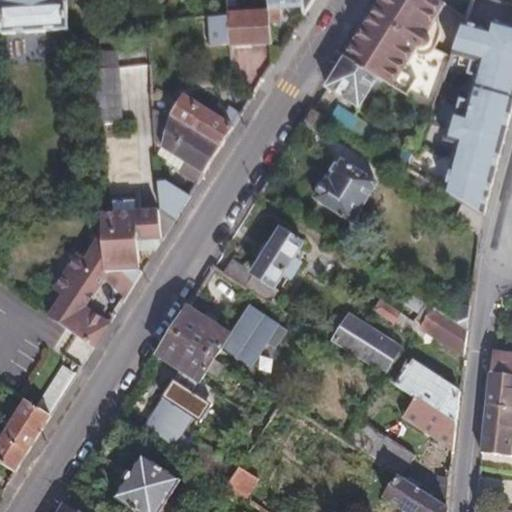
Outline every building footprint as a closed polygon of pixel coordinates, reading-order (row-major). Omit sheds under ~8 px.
[(84,12),(83,0),(0,0),(0,34),(63,30),(62,13),(84,12)] [(299,7),(298,0),(265,0),(267,10),(299,7)] [(300,22),(313,0),(298,0),(299,7),(300,22)] [(430,0),(379,0),(342,60),(375,80),(404,99),(413,83),(400,75),(413,54),(409,52),(412,48),(418,51),(423,50),(425,46),(426,42),(423,38),(420,36),(430,23),(438,5),(430,0)] [(511,0),(474,0),(475,0),(511,9),(511,0)] [(155,20),(154,5),(144,6),(146,21),(155,20)] [(420,36),(423,38),(441,7),(438,5),(430,23),(420,36)] [(266,12),(223,16),(223,17),(225,44),(225,50),(268,47),(266,12)] [(225,44),(223,17),(205,18),(205,45),(225,44)] [(511,32),(493,28),(490,37),(463,29),(454,55),(483,62),(476,92),(467,123),(456,120),(449,141),(461,145),(460,149),(448,195),(459,202),(481,215),(511,98),(511,32)] [(342,60),(324,89),(356,109),(375,80),(342,60)] [(87,72),(88,87),(90,122),(116,121),(113,71),(87,72)] [(467,123),(476,92),(471,91),(467,104),(460,102),(456,115),(452,114),(443,145),(460,149),(461,145),(449,141),(456,120),(467,123)] [(179,100),(167,119),(216,150),(228,131),(179,100)] [(333,108),(325,122),(370,150),(376,136),(333,108)] [(167,119),(149,112),(152,142),(165,122),(167,119)] [(310,114),(302,127),(315,134),(323,121),(310,114)] [(216,150),(167,119),(165,122),(159,149),(183,164),(177,173),(195,184),(216,150)] [(165,122),(152,142),(152,144),(159,149),(165,122)] [(398,157),(393,164),(408,174),(410,165),(398,157)] [(373,186),(342,165),(329,184),(325,182),(312,201),(348,224),(373,186)] [(155,181),(158,212),(160,239),(185,200),(155,181)] [(450,218),(482,238),(487,219),(481,215),(459,202),(450,218)] [(110,216),(97,217),(98,236),(100,275),(137,275),(136,251),(135,242),(133,215),(132,204),(110,205),(110,216)] [(158,212),(133,215),(135,242),(160,239),(158,212)] [(254,272),(243,289),(280,313),(284,307),(272,300),(278,291),(274,289),(283,274),(291,279),(301,264),(293,259),(302,245),(280,231),(254,272)] [(78,305),(100,275),(98,236),(81,261),(74,256),(50,291),(56,297),(44,315),(91,349),(106,326),(78,305)] [(160,239),(135,242),(136,251),(153,251),(160,239)] [(221,275),(237,285),(243,289),(254,272),(232,258),(221,275)] [(212,269),(201,286),(226,302),(237,285),(221,275),(212,269)] [(137,275),(100,275),(122,300),(137,275)] [(421,306),(406,295),(400,304),(407,310),(402,320),(408,325),(413,319),(421,306)] [(429,311),(421,306),(413,319),(420,325),(429,311)] [(234,336),(225,352),(252,368),(278,324),(251,308),(234,336)] [(192,309),(160,357),(188,374),(203,383),(211,371),(219,359),(225,352),(234,336),(192,309)] [(451,310),(444,320),(463,332),(466,312),(451,310)] [(444,320),(429,311),(420,325),(416,332),(460,358),(463,332),(444,320)] [(397,351),(347,318),(331,341),(381,374),(397,351)] [(511,352),(499,352),(498,373),(511,375),(511,352)] [(228,365),(219,359),(211,371),(220,377),(228,365)] [(408,365),(394,388),(412,399),(453,424),(456,394),(408,365)] [(58,371),(33,411),(47,419),(72,380),(58,371)] [(511,375),(498,373),(494,375),(484,452),(511,455),(511,375)] [(203,383),(188,374),(181,385),(196,394),(203,383)] [(185,438),(208,401),(196,394),(181,385),(177,382),(154,420),(185,438)] [(450,452),(453,424),(412,399),(400,420),(450,452)] [(33,411),(23,404),(0,440),(0,468),(12,476),(47,419),(33,411)] [(360,426),(345,449),(400,484),(414,461),(360,426)] [(183,443),(173,459),(224,491),(234,475),(183,443)] [(140,459),(113,502),(129,511),(168,511),(169,511),(164,507),(179,484),(140,459)] [(234,475),(224,491),(243,502),(255,482),(237,471),(234,475)] [(386,504),(398,511),(447,511),(400,484),(386,504)]
